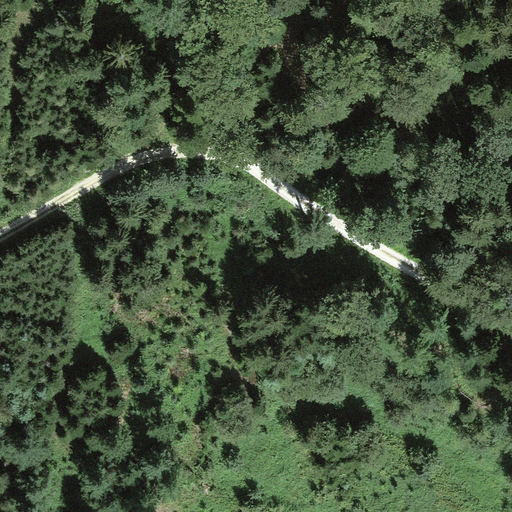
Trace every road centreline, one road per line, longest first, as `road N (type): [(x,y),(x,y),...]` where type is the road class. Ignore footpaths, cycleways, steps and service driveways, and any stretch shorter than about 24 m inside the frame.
road 1 (track): [(511,319),(338,228),(233,148),(199,86),(187,0)]
road 2 (track): [(0,234),(135,158),(233,148)]
road 3 (track): [(135,158),(190,48)]
